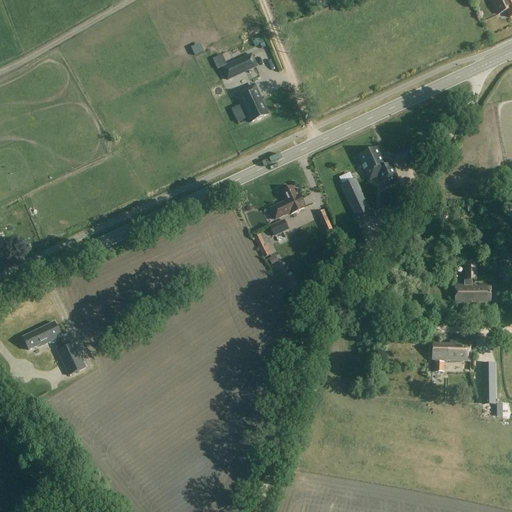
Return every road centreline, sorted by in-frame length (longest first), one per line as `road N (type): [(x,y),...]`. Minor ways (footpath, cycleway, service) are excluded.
road 1 (tertiary): [(0,290),(511,52)]
road 2 (track): [(333,301),(474,95),(478,68)]
road 3 (track): [(258,511),(301,352),(333,301)]
road 4 (track): [(511,329),(401,325),(344,312),(333,301)]
road 5 (track): [(262,0),(318,142)]
road 6 (track): [(132,0),(0,73)]
